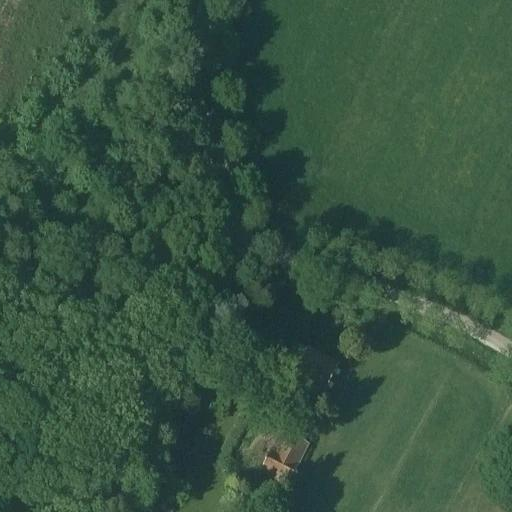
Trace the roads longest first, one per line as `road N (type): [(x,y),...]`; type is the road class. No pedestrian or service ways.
road 1 (unclassified): [(102,511),(235,243)]
road 2 (unclassified): [(511,351),(471,328),(235,243)]
road 3 (unclassified): [(235,243),(204,101),(208,0)]
